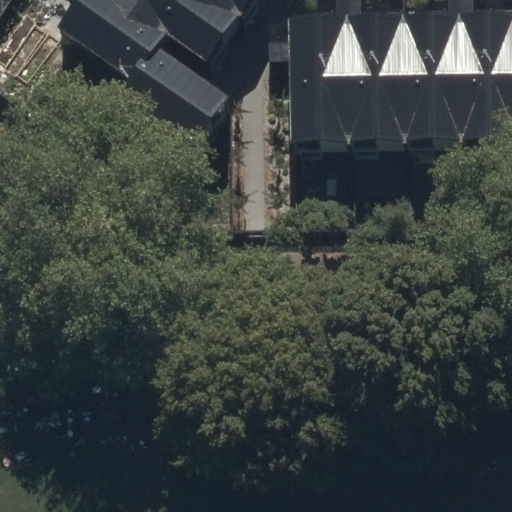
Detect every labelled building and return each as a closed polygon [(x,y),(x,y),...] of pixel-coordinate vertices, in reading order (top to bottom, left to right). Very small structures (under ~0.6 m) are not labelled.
[(161,66),(174,47),(128,16),(104,0),(103,0),(72,46),(142,94),(161,66)] [(138,0),(128,16),(174,47),(225,81),(279,0),(138,0)] [(511,44),(296,50),(299,170),(511,164),(511,44)] [(230,112),(161,66),(142,94),(132,109),(200,155),(230,112)] [(0,159),(0,204),(13,213),(39,182),(0,159)]
